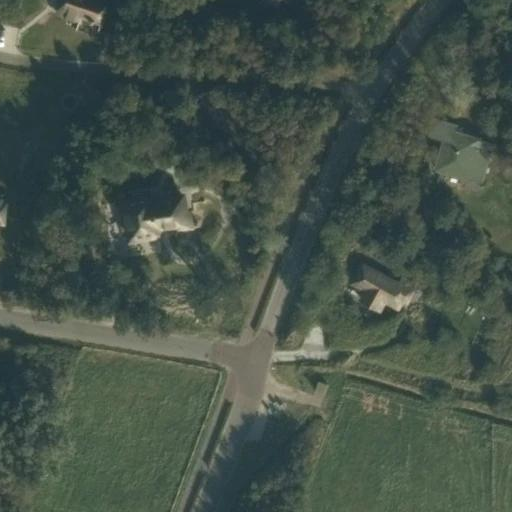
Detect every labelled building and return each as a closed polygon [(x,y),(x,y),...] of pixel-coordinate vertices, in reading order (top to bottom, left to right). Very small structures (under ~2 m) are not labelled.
[(101,24),(108,4),(96,0),(61,0),(57,14),(80,22),(81,17),(101,24)] [(479,140),(448,131),(450,125),(435,121),(430,137),(445,141),(437,170),(468,179),(471,169),(485,173),(493,145),(479,141),(479,140)] [(32,155),(23,153),(20,169),(29,171),(32,155)] [(191,159),(187,176),(196,178),(200,161),(191,159)] [(125,199),(122,200),(130,237),(159,231),(158,228),(168,227),(169,230),(174,229),(175,236),(176,236),(175,229),(198,225),(198,223),(192,225),(189,212),(195,211),(194,202),(192,203),(194,210),(186,211),(183,196),(178,197),(169,198),(163,199),(163,202),(154,204),(152,194),(149,195),(141,196),(134,198),(125,199)] [(0,222),(2,223),(2,228),(20,230),(22,202),(4,201),(2,201),(2,198),(0,197),(0,222)] [(397,284),(361,264),(351,282),(367,291),(361,300),(379,310),(384,300),(398,307),(403,298),(407,300),(412,292),(411,291),(416,282),(402,275),(397,284)] [(325,394),(328,385),(318,382),(315,391),(325,394)]
